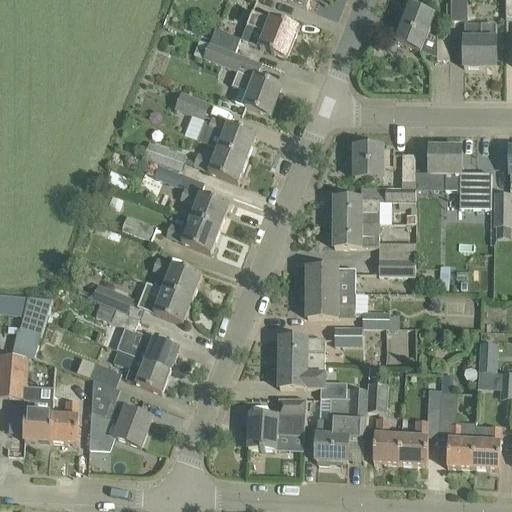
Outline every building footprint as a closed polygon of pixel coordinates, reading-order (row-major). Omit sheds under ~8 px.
[(278,0),(308,11),(311,0),(278,0)] [(465,25),(468,25),(468,0),(452,0),(452,25),(465,25)] [(435,19),(429,16),(411,9),(397,45),(437,60),(437,63),(450,63),(450,40),(437,40),(428,37),(435,19)] [(272,23),(257,17),(253,15),(248,28),(242,43),(247,45),(260,50),(260,51),(272,55),(272,56),(275,58),(276,57),(288,61),(300,32),(272,21),(272,23)] [(497,27),(482,27),(482,42),(465,42),(465,71),(497,71),(497,42),(497,27)] [(211,46),(236,57),(241,42),(217,33),(211,46)] [(236,57),(211,46),(205,62),(238,75),(233,89),(251,96),(245,109),(271,119),(282,90),(257,81),(263,67),(236,57)] [(210,107),(183,96),(176,113),(204,124),(210,107)] [(229,127),(228,128),(211,122),(210,125),(207,124),(199,144),(219,152),(248,164),(258,138),(229,127)] [(181,177),(187,159),(151,145),(145,162),(161,168),(160,169),(181,177)] [(382,171),(396,171),(395,153),(383,153),(383,150),(356,150),(356,181),(383,181),(382,171)] [(430,151),(430,177),(446,177),(446,193),(461,193),(461,212),(492,212),(492,177),(462,177),(462,151),(430,151)] [(239,187),(248,164),(219,152),(215,163),(198,157),(193,168),(210,175),(210,176),(239,187)] [(402,187),(416,187),(416,159),(403,159),(402,187)] [(180,178),(181,177),(160,169),(155,181),(178,189),(182,178),(180,178)] [(202,198),(191,194),(185,191),(181,202),(198,209),(192,222),(221,233),(231,208),(202,197),(202,198)] [(416,207),(416,193),(403,192),(403,193),(386,193),(385,206),(416,207)] [(495,229),(511,229),(511,198),(496,198),(495,229)] [(380,202),(356,202),(336,202),(335,226),(379,227),(380,216),(380,202)] [(155,230),(128,221),(125,229),(98,217),(97,220),(95,219),(94,224),(123,235),(123,234),(151,244),(155,230)] [(212,258),(221,233),(192,222),(187,235),(171,228),(167,239),(183,245),(183,246),(212,258)] [(379,238),(379,227),(335,226),(335,252),(379,252),(379,263),(416,263),(416,248),(379,248),(379,238)] [(174,269),(165,265),(157,263),(154,273),(169,279),(164,292),(193,304),(203,279),(175,268),(174,269)] [(416,281),(416,263),(379,263),(379,280),(416,281)] [(356,298),(356,285),(356,273),(338,273),(338,272),(308,272),(308,297),(356,298)] [(184,328),(193,304),(164,292),(159,305),(143,299),(139,309),(156,316),(155,317),(184,328)] [(128,317),(133,304),(110,295),(105,307),(128,317)] [(356,321),(356,298),(308,297),(309,322),(338,322),(338,321),(356,321)] [(29,301),(20,338),(41,343),(53,303),(29,301)] [(97,319),(136,334),(140,323),(101,307),(97,319)] [(390,333),(390,317),(363,317),(363,333),(390,333)] [(171,375),(180,352),(128,331),(119,355),(171,375)] [(363,351),(363,333),(335,333),(335,350),(363,351)] [(325,343),(301,342),(281,342),(281,367),(307,367),(324,368),(324,357),(325,343)] [(163,398),(171,375),(119,355),(114,367),(130,373),(126,384),(163,398)] [(54,419),(55,404),(55,391),(35,389),(36,360),(11,359),(0,358),(0,400),(29,402),(28,416),(27,416),(27,425),(26,445),(52,447),(54,419)] [(323,378),(324,368),(281,367),(280,392),(300,393),(322,393),(322,403),(331,403),(347,404),(347,393),(347,388),(324,387),(324,378),(323,378)] [(94,384),(116,392),(121,377),(97,368),(92,382),(94,383),(94,384)] [(480,368),(480,377),(498,377),(498,368),(480,368)] [(511,427),(511,379),(499,378),(498,403),(502,403),(501,427),(511,427)] [(116,392),(94,384),(94,385),(93,399),(90,446),(102,447),(111,423),(121,427),(116,442),(142,451),(153,421),(115,408),(120,394),(116,392)] [(386,418),(388,390),(369,389),(369,395),(368,395),(367,421),(368,421),(368,417),(386,418)] [(351,394),(347,393),(347,404),(331,403),(330,424),(319,423),(318,439),(316,464),(348,466),(350,445),(365,446),(367,421),(368,395),(351,394)] [(458,398),(454,398),(443,397),(442,397),(441,406),(441,420),(440,443),(449,444),(448,471),(474,473),(476,444),(462,443),(463,430),(457,429),(458,398)] [(278,421),(251,419),(249,452),(262,453),(262,455),(266,455),(266,453),(278,454),(278,439),(305,440),(307,404),(279,404),(278,421)] [(78,448),(79,428),(80,420),(79,420),(80,406),(68,405),(67,419),(54,419),(52,447),(78,448)] [(429,406),(428,419),(441,420),(441,406),(429,406)] [(403,440),(390,439),(391,424),(379,423),(378,438),(376,438),(374,467),(401,469),(403,440)] [(428,470),(429,450),(429,441),(428,441),(429,426),(418,425),(417,441),(403,440),(401,469),(428,470)] [(501,432),(490,431),(489,445),(476,444),(474,473),(500,474),(502,446),(501,446),(501,432)]
